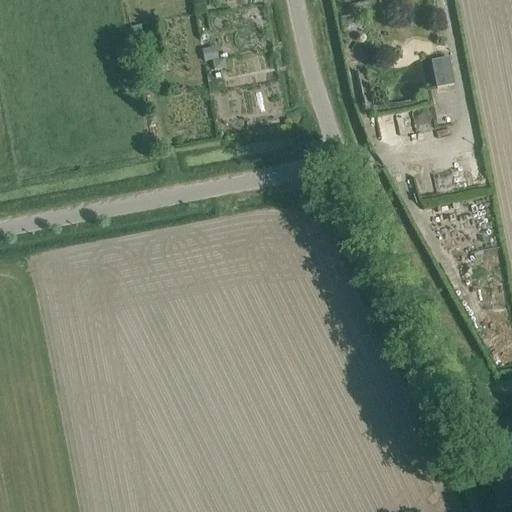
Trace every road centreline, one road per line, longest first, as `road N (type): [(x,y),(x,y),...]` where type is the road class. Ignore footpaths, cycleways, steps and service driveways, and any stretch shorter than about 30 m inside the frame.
road 1 (unclassified): [(0,228),(295,172),(340,152)]
road 2 (unclassified): [(511,453),(453,383),(340,152)]
road 3 (unclassified): [(340,152),(294,0)]
